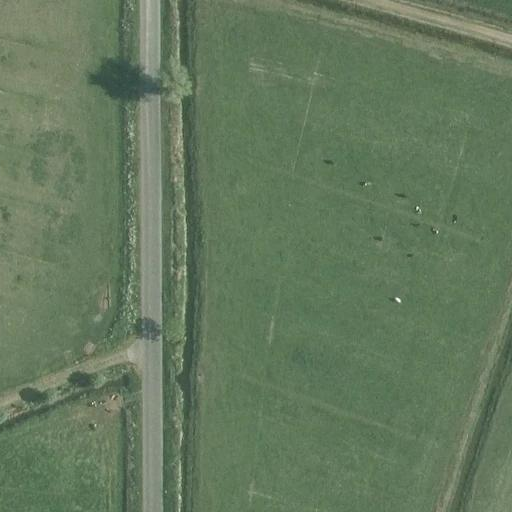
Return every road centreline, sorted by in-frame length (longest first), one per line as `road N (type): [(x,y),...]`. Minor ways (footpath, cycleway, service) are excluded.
road 1 (tertiary): [(153,511),(151,0)]
road 2 (track): [(369,0),(511,40)]
